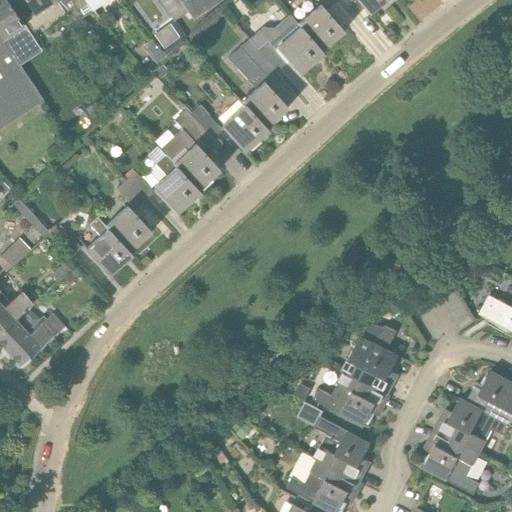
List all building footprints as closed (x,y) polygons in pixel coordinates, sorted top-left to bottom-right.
[(0,0),(0,36),(14,58),(26,50),(15,34),(24,27),(6,0),(0,0)] [(44,30),(67,15),(57,0),(24,0),(35,16),(26,21),(34,32),(42,27),(44,30)] [(93,11),(90,5),(86,0),(57,0),(67,15),(80,34),(88,28),(81,19),(93,11)] [(158,0),(174,22),(188,13),(193,20),(221,0),(158,0)] [(338,1),(337,0),(321,0),(329,9),(338,1)] [(387,0),(358,0),(371,14),(387,0)] [(298,24),(322,52),(344,32),(320,5),(298,24)] [(322,52),(298,24),(290,15),(275,29),(264,28),(250,39),(275,69),(287,58),(301,75),(324,55),(322,52)] [(0,129),(43,101),(30,81),(20,67),(14,58),(0,36),(0,129)] [(266,129),(288,109),(265,83),(277,72),(274,69),(275,69),(250,39),(227,58),(256,89),(242,102),(244,105),(266,129)] [(145,59),(151,65),(162,56),(156,49),(145,59)] [(153,72),(161,80),(172,69),(164,61),(153,72)] [(269,132),(266,129),(244,105),(222,125),(246,152),(269,132)] [(198,191),(220,171),(201,150),(213,140),(194,119),(184,108),(171,120),(175,125),(154,144),(165,156),(198,191)] [(203,110),(194,119),(213,140),(222,131),(203,110)] [(201,194),(198,191),(165,156),(155,165),(166,176),(154,187),(178,214),(201,194)] [(125,181),(144,202),(153,193),(134,173),(125,181)] [(135,210),(144,202),(125,181),(116,189),(135,210)] [(105,226),(130,253),(151,233),(126,206),(105,226)] [(130,253),(105,226),(97,217),(89,225),(99,237),(85,250),(110,276),(132,256),(130,253)] [(73,257),(82,248),(63,227),(53,236),(73,257)] [(12,268),(33,248),(31,246),(22,236),(0,256),(12,268)] [(51,275),(57,283),(64,277),(70,272),(64,264),(51,275)] [(90,305),(104,292),(78,264),(70,272),(64,277),(90,305)] [(0,334),(15,320),(33,304),(21,292),(4,307),(0,303),(0,334)] [(15,320),(0,334),(0,344),(21,367),(64,328),(52,315),(29,336),(15,320)] [(342,371),(344,372),(387,394),(398,375),(391,371),(399,357),(387,350),(397,332),(386,326),(385,328),(372,324),(365,338),(361,337),(342,371)] [(467,402),(511,426),(511,423),(511,382),(491,371),(484,386),(477,383),(467,402)] [(387,394),(344,372),(332,396),(319,389),(314,400),(364,427),(372,412),(378,416),(389,395),(387,394)] [(505,437),(511,426),(467,402),(460,399),(453,413),(447,410),(436,430),(480,453),(492,430),(505,437)] [(314,459),(318,461),(360,481),(370,462),(363,459),(371,444),(321,417),(315,428),(328,435),(314,459)] [(238,432),(244,439),(253,431),(247,424),(238,432)] [(480,453),(436,430),(425,450),(432,453),(424,468),(474,495),(480,484),(467,477),(480,453)] [(291,476),(293,477),(287,488),(332,511),(339,511),(345,500),(352,504),(363,483),(360,481),(318,461),(314,459),(303,453),(291,476)]
